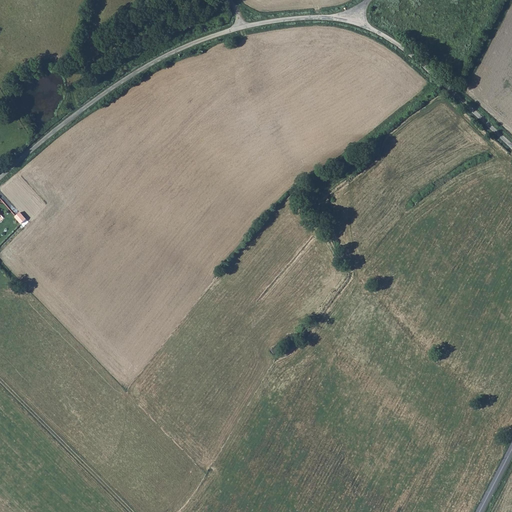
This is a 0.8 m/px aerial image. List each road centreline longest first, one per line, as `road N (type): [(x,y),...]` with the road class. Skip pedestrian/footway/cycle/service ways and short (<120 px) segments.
road 1 (unclassified): [(352,21),(286,19),(196,42),(104,93),(0,177)]
road 2 (unclassified): [(511,146),(398,44),(352,21)]
